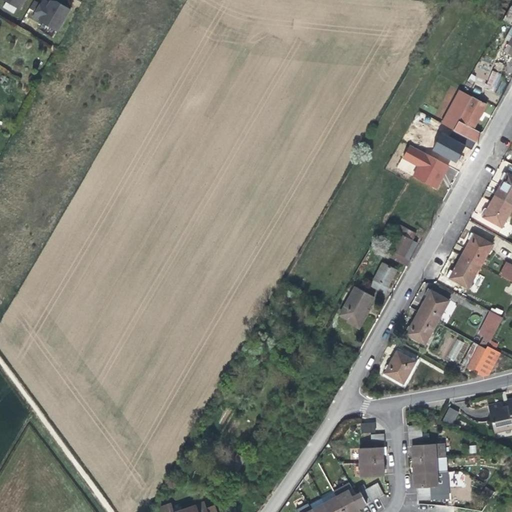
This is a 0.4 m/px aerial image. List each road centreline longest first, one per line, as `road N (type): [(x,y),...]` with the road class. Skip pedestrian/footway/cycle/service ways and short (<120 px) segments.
road 1 (residential): [(511,103),(341,403)]
road 2 (unclassified): [(112,0),(135,11),(140,35),(37,223)]
road 3 (track): [(108,511),(0,362)]
road 4 (residential): [(341,403),(266,511)]
road 5 (residential): [(393,404),(511,379)]
